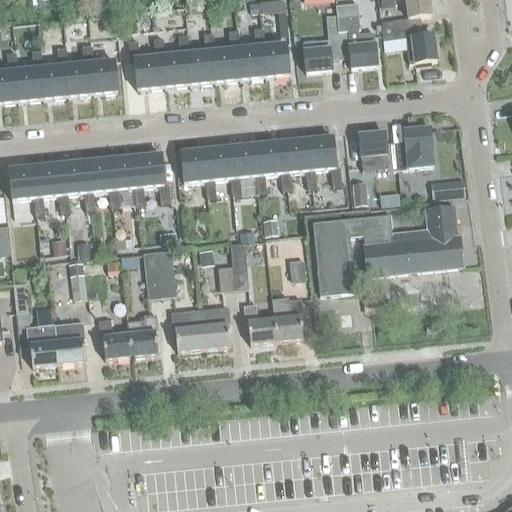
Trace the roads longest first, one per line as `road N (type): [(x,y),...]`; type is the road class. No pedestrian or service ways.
road 1 (residential): [(14,412),(509,364)]
road 2 (residential): [(0,145),(472,100)]
road 3 (residential): [(509,364),(472,100)]
